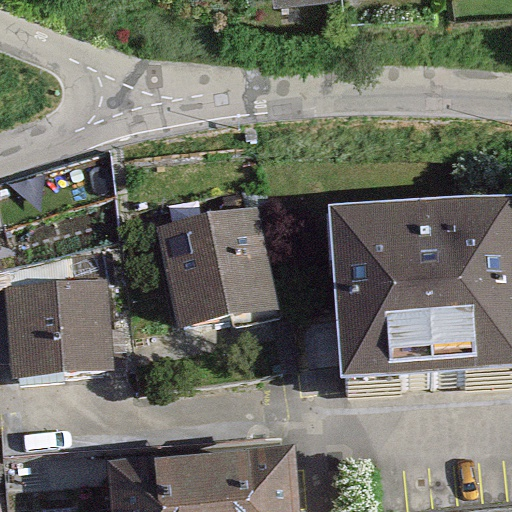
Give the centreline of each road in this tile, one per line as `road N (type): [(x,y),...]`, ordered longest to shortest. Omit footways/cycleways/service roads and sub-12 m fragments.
road 1 (residential): [(142,96),(511,100)]
road 2 (residential): [(328,511),(335,448),(511,442)]
road 3 (residential): [(142,96),(0,32)]
road 4 (residential): [(0,158),(142,96)]
